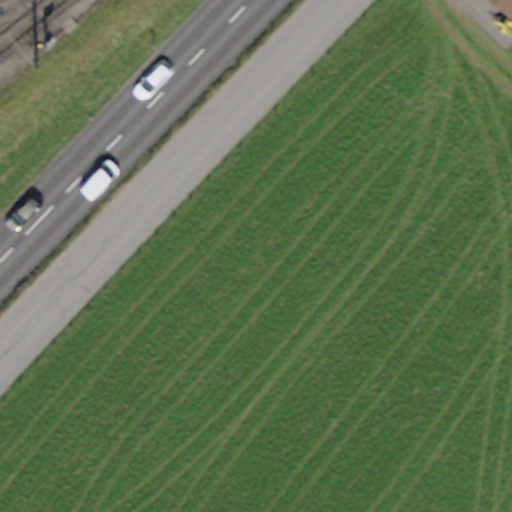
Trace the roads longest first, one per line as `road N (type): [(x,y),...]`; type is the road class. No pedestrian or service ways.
road 1 (unclassified): [(0,355),(343,0)]
road 2 (secondary): [(0,262),(251,0)]
